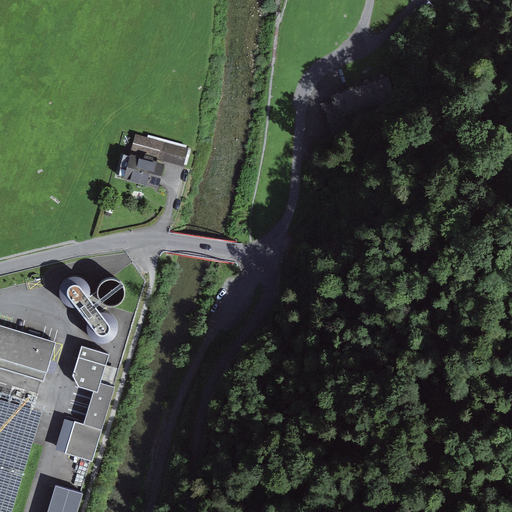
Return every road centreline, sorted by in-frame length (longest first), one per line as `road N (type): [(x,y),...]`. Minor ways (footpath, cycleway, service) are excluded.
road 1 (unclassified): [(367,0),(358,47),(319,72),(307,91),(293,202),(260,258)]
road 2 (track): [(83,511),(159,242)]
road 3 (unclassified): [(148,511),(187,380),(260,258)]
road 4 (unclassified): [(260,258),(271,287),(205,396),(191,511)]
road 5 (tertiary): [(260,258),(128,240),(0,269)]
road 6 (unclassified): [(388,511),(427,458),(511,386)]
